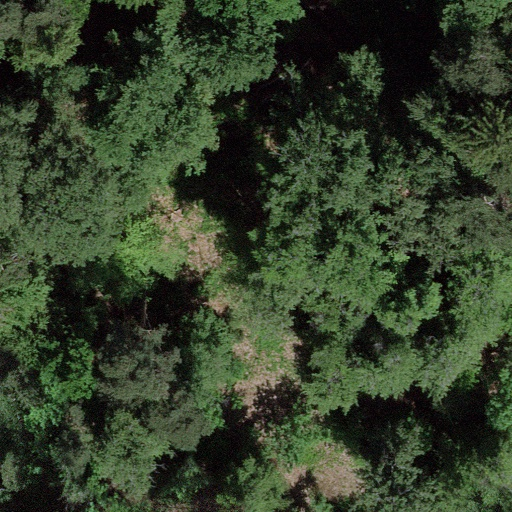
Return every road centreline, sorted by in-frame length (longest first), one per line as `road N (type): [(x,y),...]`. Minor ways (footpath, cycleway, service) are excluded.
road 1 (track): [(0,326),(213,0)]
road 2 (track): [(313,0),(511,212)]
